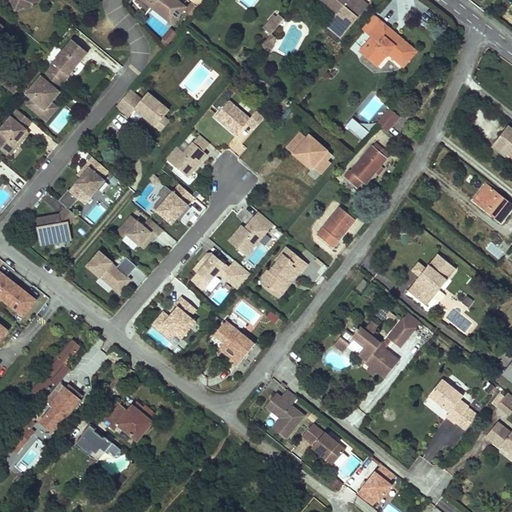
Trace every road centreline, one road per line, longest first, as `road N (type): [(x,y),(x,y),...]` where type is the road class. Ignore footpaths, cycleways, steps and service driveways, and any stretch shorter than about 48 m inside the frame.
road 1 (residential): [(221,411),(350,255),(417,159),(483,26)]
road 2 (residential): [(111,0),(135,36),(133,66),(1,239)]
road 3 (residential): [(1,239),(221,411)]
road 4 (residential): [(334,511),(340,505),(221,411)]
